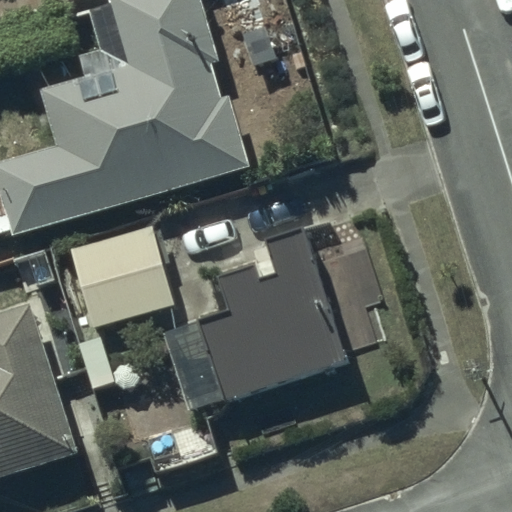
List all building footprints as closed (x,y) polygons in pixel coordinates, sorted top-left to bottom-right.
[(0,0),(0,64),(65,47),(52,0),(0,0)] [(0,168),(0,212),(7,238),(244,172),(226,106),(221,107),(210,69),(218,67),(198,0),(111,0),(108,1),(128,71),(38,96),(54,154),(0,168)] [(71,254),(93,334),(172,312),(150,232),(71,254)] [(162,339),(187,410),(216,399),(219,407),(336,366),(292,242),(262,253),(272,281),(260,285),(256,272),(214,287),(224,316),(162,339)] [(0,478),(74,455),(28,309),(0,317),(0,478)]
